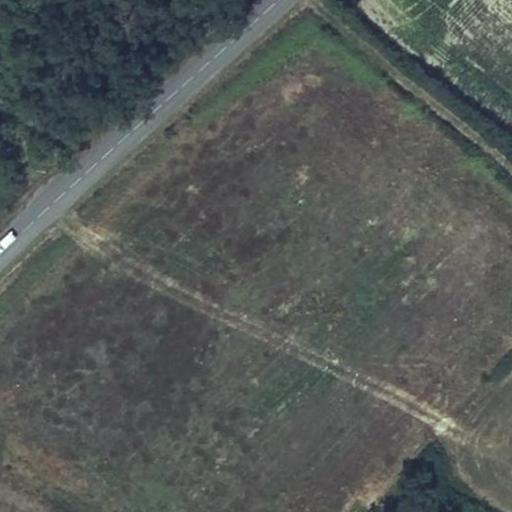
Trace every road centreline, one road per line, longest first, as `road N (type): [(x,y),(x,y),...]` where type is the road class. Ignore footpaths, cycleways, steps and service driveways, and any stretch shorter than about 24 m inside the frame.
road 1 (tertiary): [(0,247),(280,0)]
road 2 (track): [(39,205),(0,80)]
